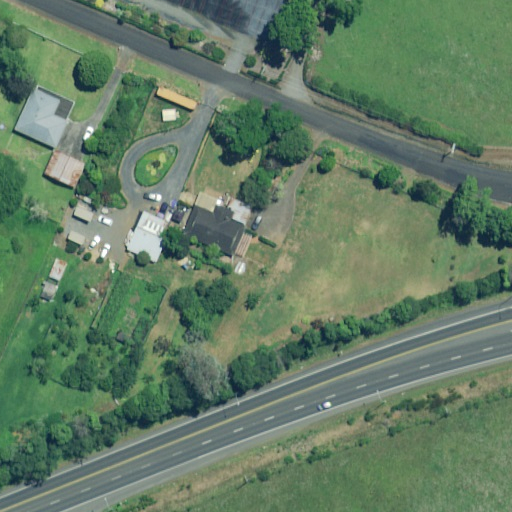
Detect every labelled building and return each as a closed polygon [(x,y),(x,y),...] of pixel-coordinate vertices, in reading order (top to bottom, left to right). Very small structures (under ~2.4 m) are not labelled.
[(58,100),(32,88),(14,130),(54,148),(65,122),(51,115),(58,100)] [(84,164),(54,150),(43,174),(73,188),(84,164)] [(206,187),(202,195),(198,194),(182,235),(233,255),(242,232),(252,206),(206,187)] [(166,222),(143,212),(127,250),(155,262),(165,238),(160,236),(166,222)] [(64,267),(54,263),(48,276),(58,280),(64,267)] [(57,286),(46,280),(40,293),(50,298),(57,286)]
